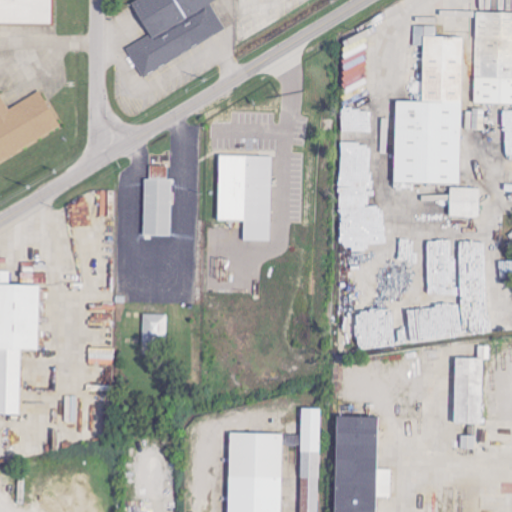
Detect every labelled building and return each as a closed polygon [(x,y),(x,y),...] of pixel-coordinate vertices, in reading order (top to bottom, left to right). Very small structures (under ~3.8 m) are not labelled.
[(52,0),(0,0),(0,23),(52,24),(52,0)] [(139,0),(137,0),(132,3),(149,36),(127,48),(143,76),(226,30),(212,3),(139,0)] [(475,103),(511,104),(511,125),(511,141),(511,12),(476,12),(475,103)] [(459,185),(463,37),(436,37),(436,26),(414,26),(414,48),(411,48),(410,66),(423,66),(422,102),(395,101),(393,183),(459,185)] [(0,160),(61,130),(41,91),(8,108),(0,92),(0,160)] [(364,136),(340,136),(341,188),(353,187),(353,186),(365,186),(364,136)] [(218,220),(244,221),(244,240),(270,241),(272,156),(219,155),(218,220)] [(144,235),(171,236),(172,179),(168,179),(168,167),(150,166),(150,179),(145,179),(144,235)] [(449,217),(479,218),(480,188),(450,188),(449,217)] [(0,414),(20,415),(21,351),(37,351),(38,285),(0,284),(0,414)] [(168,315),(143,314),(143,342),(167,343),(168,315)] [(484,359),(455,359),(454,425),(482,425),(484,359)] [(301,409),(299,511),(318,511),(320,409),(301,409)] [(334,511),(376,511),(376,498),(391,498),(392,469),(379,469),(380,417),(336,417),(334,511)] [(281,511),(282,435),(229,434),(227,511),(281,511)]
